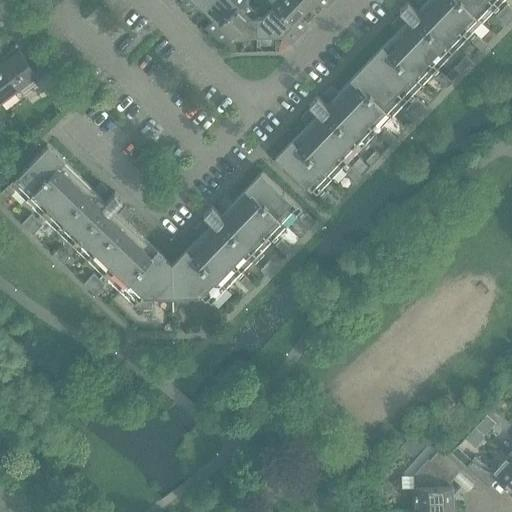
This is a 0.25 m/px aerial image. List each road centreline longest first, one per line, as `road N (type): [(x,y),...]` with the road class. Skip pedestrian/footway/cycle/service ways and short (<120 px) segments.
road 1 (residential): [(66,117),(158,204),(255,105)]
road 2 (residential): [(255,105),(142,0)]
road 3 (residential): [(255,105),(357,0)]
